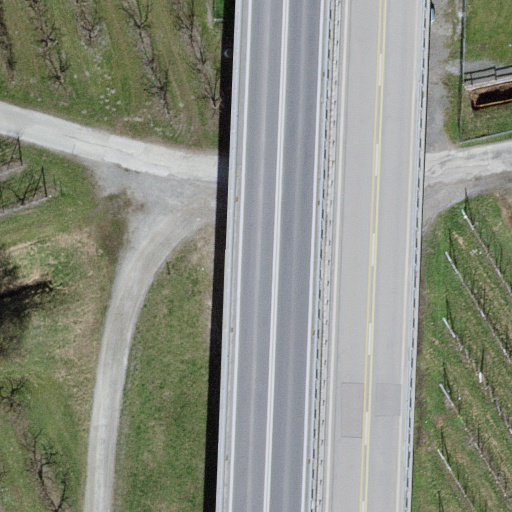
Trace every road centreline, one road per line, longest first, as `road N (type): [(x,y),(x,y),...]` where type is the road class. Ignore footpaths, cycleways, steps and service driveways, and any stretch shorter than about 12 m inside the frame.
road 1 (track): [(0,117),(191,169),(264,180),(356,181),(511,157)]
road 2 (primary): [(287,0),(267,511)]
road 3 (primary): [(363,511),(383,0)]
road 4 (track): [(101,511),(106,409),(124,323),(175,225),(191,169)]
